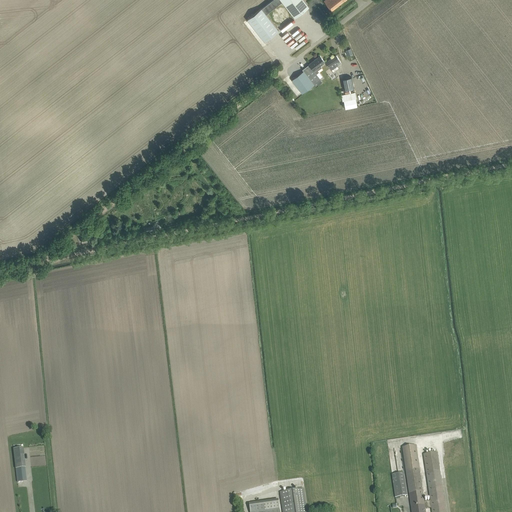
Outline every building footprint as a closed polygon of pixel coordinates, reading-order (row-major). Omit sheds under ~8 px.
[(272,0),(247,19),(265,41),(279,30),(266,14),(282,2),(280,0),(272,0)] [(295,18),(309,7),(303,0),(280,0),(282,2),(295,18)] [(324,0),(324,1),(331,10),(332,11),(341,4),(345,0),(324,0)] [(289,17),(289,15),(289,13),(289,12),(288,10),(287,9),(285,8),(284,7),(282,6),(280,6),(279,6),(277,7),(275,8),(274,9),(273,10),(272,12),(272,13),(272,15),(272,17),(272,19),(273,20),(274,21),(276,23),(277,23),(279,24),(281,24),(282,24),(284,23),(286,22),(287,21),(288,20),(289,18),(289,17)] [(295,49),(304,42),(303,40),(296,44),(289,34),(285,38),(287,41),(286,41),(291,49),(294,47),(295,49)] [(330,70),(341,63),(336,55),(325,63),(330,70)] [(320,79),(315,73),(322,68),(320,65),(321,65),(325,62),(320,56),(309,64),(313,69),(309,72),(317,82),(320,79)] [(304,71),(292,80),(302,93),(309,88),(317,82),(309,72),(305,67),(303,69),(304,71)] [(352,77),(342,79),(345,90),(354,88),(352,77)] [(424,502),(422,491),(416,446),(402,448),(411,511),(425,511),(425,509),(431,508),(432,511),(445,511),(437,452),(424,454),(430,501),(424,502)] [(26,481),(22,448),(12,449),(16,482),(26,481)] [(36,461),(32,461),(36,511),(50,511),(50,502),(53,502),(48,454),(35,455),(36,461)] [(395,498),(407,496),(406,487),(404,473),(395,474),(392,475),(395,498)] [(19,497),(27,497),(27,485),(18,485),(19,497)] [(306,511),(304,489),(281,492),(283,511),(306,511)] [(280,511),(280,510),(278,500),(249,504),(250,511),(280,511)]
